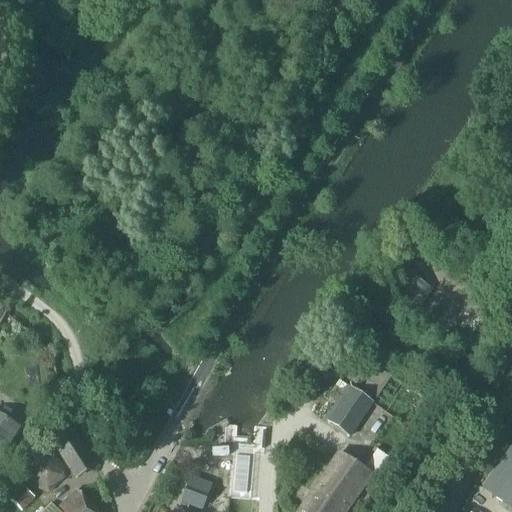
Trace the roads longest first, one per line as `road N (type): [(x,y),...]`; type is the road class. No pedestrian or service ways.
road 1 (unclassified): [(0,278),(71,346),(82,423),(132,501)]
road 2 (unclassified): [(510,392),(448,511)]
